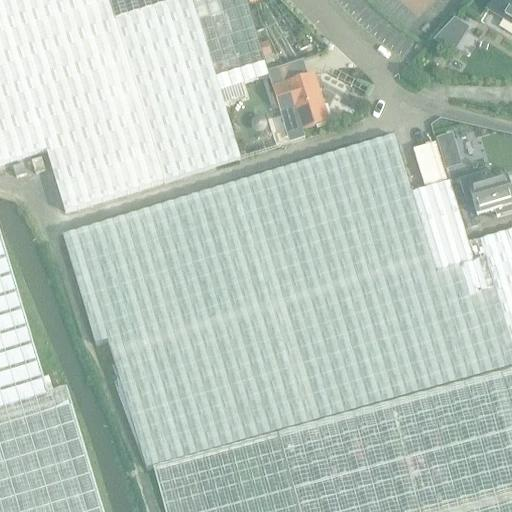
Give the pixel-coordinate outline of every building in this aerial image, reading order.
[(0,0),(0,167),(12,164),(47,153),(65,213),(241,160),(224,105),(220,92),(190,0),(187,0),(117,21),(109,0),(0,0)] [(109,0),(117,21),(187,0),(109,0)] [(190,0),(220,92),(242,86),(269,78),(268,73),(245,0),(190,0)] [(511,0),(494,0),(487,12),(511,27),(511,0)] [(268,42),(259,44),(264,58),(272,56),(268,42)] [(272,56),(264,58),(266,65),(275,62),(273,55),(272,56)] [(282,87),(274,90),(280,111),(279,111),(289,144),(304,140),(301,132),(328,123),(314,77),(308,79),(303,63),(277,71),(282,87)] [(242,86),(220,92),(224,105),(246,99),(242,86)] [(235,186),(66,235),(96,346),(108,343),(145,470),(152,468),(300,427),(345,415),(511,368),(511,230),(468,244),(474,264),(438,274),(413,194),(395,138),(235,186)] [(447,185),(445,177),(435,144),(413,151),(426,190),(413,194),(438,274),(474,264),(468,244),(454,199),(449,184),(447,185)] [(480,175),(449,184),(454,199),(464,196),(466,203),(472,202),(477,217),(511,206),(511,195),(508,179),(483,187),(480,175)] [(0,511),(100,511),(64,390),(45,396),(0,245),(0,511)] [(511,511),(511,373),(154,471),(165,511),(511,511)]
